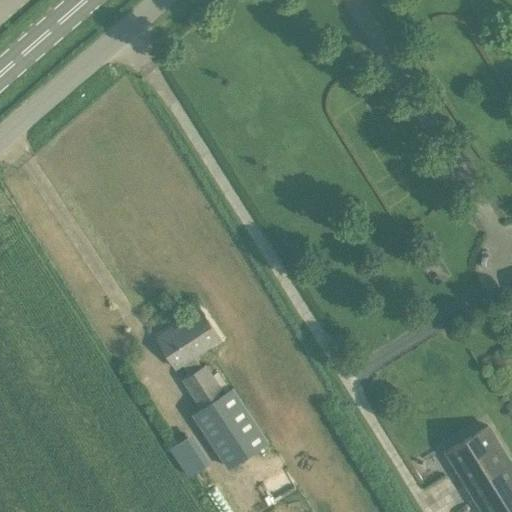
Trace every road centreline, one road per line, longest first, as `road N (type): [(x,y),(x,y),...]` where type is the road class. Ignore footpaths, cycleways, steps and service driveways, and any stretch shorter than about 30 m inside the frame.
road 1 (track): [(418,511),(126,36)]
road 2 (unknown): [(342,0),(500,260)]
road 3 (unclassified): [(0,145),(167,0)]
